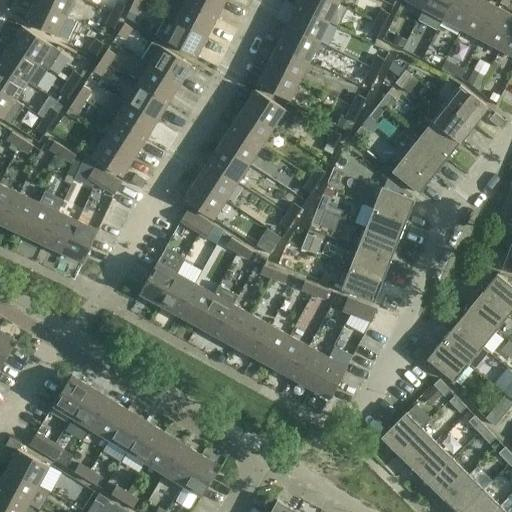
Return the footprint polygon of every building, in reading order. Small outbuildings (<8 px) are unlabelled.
[(67,16),(35,0),(25,21),(58,36),(67,16)] [(67,16),(74,0),(34,0),(35,0),(67,16)] [(139,17),(144,5),(134,0),(129,13),(139,17)] [(216,18),(225,0),(185,0),(185,2),(216,18)] [(332,0),(300,0),(297,6),(329,22),(339,3),(332,0)] [(428,0),(405,0),(424,9),(428,0)] [(452,0),(428,0),(424,9),(443,19),(452,0)] [(477,0),(452,0),(443,19),(462,29),(477,0)] [(498,8),(483,0),(477,0),(462,29),(481,39),(498,8)] [(112,13),(120,17),(126,5),(117,1),(112,13)] [(185,2),(175,21),(206,37),(216,18),(185,2)] [(297,6),(287,26),(319,42),(329,22),(297,6)] [(511,26),(511,15),(498,8),(481,39),(500,49),(511,26)] [(376,21),(384,26),(390,14),(382,10),(376,21)] [(120,17),(112,13),(106,24),(115,28),(120,17)] [(165,16),(155,36),(196,57),(206,37),(175,21),(165,16)] [(384,26),(376,21),(370,33),(378,37),(384,26)] [(124,25),(118,36),(126,40),(132,29),(124,25)] [(22,26),(10,44),(40,64),(48,70),(61,51),(52,45),(22,26)] [(310,61),(319,42),(287,26),(278,45),(310,61)] [(511,26),(500,49),(511,55),(511,26)] [(101,32),(88,50),(96,56),(109,38),(101,32)] [(152,41),(141,60),(150,65),(180,84),(192,65),(152,41)] [(10,44),(0,58),(0,63),(34,86),(37,81),(31,77),(40,64),(10,44)] [(278,45),(268,64),(300,80),(310,61),(278,45)] [(107,50),(101,60),(109,65),(115,56),(107,50)] [(371,68),(379,72),(385,60),(377,56),(371,68)] [(101,77),(109,65),(101,60),(93,72),(101,77)] [(34,86),(0,63),(0,89),(16,100),(24,88),(30,92),(34,86)] [(300,80),(268,64),(258,84),(290,100),(300,80)] [(169,102),(180,84),(150,65),(138,83),(169,102)] [(379,72),(371,68),(365,79),(374,83),(379,72)] [(405,71),(395,83),(402,88),(412,76),(405,71)] [(73,72),(67,82),(76,88),(83,78),(73,72)] [(69,100),(76,88),(67,82),(59,93),(69,100)] [(157,121),(169,102),(138,83),(127,102),(157,121)] [(446,102),(474,125),(488,107),(460,85),(446,102)] [(83,86),(77,96),(86,102),(92,92),(83,86)] [(0,89),(0,116),(3,119),(12,124),(24,106),(16,100),(0,89)] [(243,108),(273,128),(285,109),(255,90),(243,108)] [(378,104),(385,110),(395,98),(388,92),(378,104)] [(352,106),(360,110),(366,99),(357,95),(352,106)] [(78,114),(86,102),(77,96),(69,108),(78,114)] [(146,139),(157,121),(127,102),(115,120),(146,139)] [(446,102),(433,120),(461,142),(474,125),(446,102)] [(385,110),(378,104),(369,117),(376,122),(385,110)] [(360,110),(352,106),(346,118),(354,122),(360,110)] [(50,108),(43,118),(52,124),(59,114),(50,108)] [(261,146),(273,128),(243,108),(231,126),(261,146)] [(489,119),(500,128),(506,121),(495,113),(489,119)] [(44,135),(52,124),(43,118),(35,129),(44,135)] [(134,157),(146,139),(115,120),(104,138),(134,157)] [(433,120),(419,137),(447,159),(461,142),(433,120)] [(249,164),(261,146),(231,126),(219,145),(249,164)] [(368,132),(361,127),(351,139),(358,144),(368,132)] [(335,146),(341,135),(333,131),(327,142),(335,146)] [(18,146),(23,139),(12,132),(7,139),(18,146)] [(419,137),(406,154),(434,176),(447,159),(419,137)] [(61,156),(66,148),(55,141),(48,138),(43,146),(50,149),(61,156)] [(134,157),(104,138),(92,158),(123,176),(134,157)] [(23,139),(18,146),(28,153),(33,146),(23,139)] [(238,182),(249,164),(219,145),(208,163),(238,182)] [(66,148),(61,156),(72,163),(76,155),(66,148)] [(434,176),(406,154),(392,172),(420,194),(434,176)] [(226,200),(231,193),(238,182),(208,163),(196,181),(226,200)] [(95,182),(102,171),(95,166),(88,178),(95,182)] [(311,178),(318,183),(325,172),(318,167),(311,178)] [(333,167),(328,182),(335,186),(341,171),(333,167)] [(102,171),(95,182),(114,194),(121,183),(102,171)] [(136,174),(131,181),(142,188),(146,181),(136,174)] [(318,183),(311,178),(303,189),(311,194),(318,183)] [(226,200),(196,181),(185,197),(175,191),(170,198),(180,205),(184,200),(214,219),(226,200)] [(0,223),(4,226),(19,193),(0,183),(0,223)] [(382,187),(374,208),(407,221),(415,200),(382,187)] [(39,202),(24,235),(43,244),(59,211),(58,211),(63,200),(45,191),(40,202),(39,202)] [(4,226),(24,235),(39,202),(19,193),(4,226)] [(317,209),(325,212),(331,198),(323,194),(317,209)] [(287,214),(295,219),(302,208),(294,203),(287,214)] [(407,221),(374,208),(366,228),(399,241),(407,221)] [(325,212),(317,209),(311,223),(319,226),(319,225),(332,229),(336,218),(324,213),(325,212)] [(63,253),(78,221),(59,211),(43,244),(63,253)] [(200,233),(207,222),(190,211),(183,222),(200,233)] [(295,219),(287,214),(280,225),(288,230),(295,219)] [(78,221),(63,253),(83,262),(98,230),(78,221)] [(207,222),(200,233),(207,238),(214,226),(207,222)] [(358,248),(391,261),(399,241),(366,228),(358,248)] [(307,234),(301,249),(309,252),(315,237),(307,234)] [(173,237),(166,248),(177,254),(183,243),(173,237)] [(237,252),(242,245),(232,238),(227,245),(237,252)] [(242,245),(237,252),(248,259),(253,252),(242,245)] [(511,247),(510,247),(506,259),(502,257),(498,267),(503,269),(503,268),(511,271),(511,247)] [(350,268),(383,281),(391,261),(358,248),(350,268)] [(157,262),(156,263),(140,293),(159,304),(177,273),(157,262)] [(272,278),(276,270),(263,265),(259,273),(272,278)] [(383,281),(350,268),(349,271),(341,268),(335,284),(342,286),(341,289),(374,302),(383,281)] [(276,270),(272,278),(284,283),(288,274),(276,270)] [(195,283),(177,273),(159,304),(178,315),(195,283)] [(479,289),(510,314),(511,311),(511,286),(497,274),(488,285),(485,282),(479,289)] [(313,294),(316,286),(305,281),(301,290),(313,294)] [(214,294),(195,283),(178,315),(197,325),(214,294)] [(214,294),(197,325),(216,336),(233,304),(238,296),(219,285),(214,294)] [(316,286),(313,294),(325,299),(328,291),(316,286)] [(469,308),(496,331),(510,314),(479,289),(474,296),(477,298),(469,308)] [(399,302),(386,297),(383,306),(396,311),(399,302)] [(351,314),(355,301),(347,298),(343,310),(351,314)] [(355,301),(351,314),(371,322),(376,310),(355,301)] [(216,336),(235,346),(252,315),(233,304),(216,336)] [(482,347),(496,331),(469,308),(461,318),(457,316),(452,322),(482,347)] [(235,346),(254,356),(271,325),(252,315),(235,346)] [(469,364),(482,347),(452,322),(446,329),(450,332),(441,342),(469,364)] [(290,336),(271,325),(254,356),(273,367),(290,336)] [(0,368),(17,341),(0,330),(0,368)] [(273,367),(291,377),(309,346),(290,336),(273,367)] [(469,364),(441,342),(433,352),(430,349),(426,354),(418,347),(412,355),(424,365),(428,360),(454,382),(469,364)] [(291,377),(310,388),(328,357),(309,346),(291,377)] [(328,357),(310,388),(330,399),(347,367),(328,357)] [(53,406),(72,417),(91,387),(72,375),(53,406)] [(434,385),(445,397),(451,391),(440,379),(434,385)] [(511,381),(503,392),(511,399),(511,381)] [(72,417),(90,429),(109,398),(91,387),(72,417)] [(434,387),(424,397),(432,404),(441,395),(434,387)] [(460,413),(466,407),(455,395),(449,401),(460,413)] [(511,401),(505,395),(484,419),(494,427),(511,405),(511,401)] [(90,429),(109,440),(128,409),(109,398),(90,429)] [(382,436),(378,440),(385,447),(388,444),(397,453),(422,428),(431,419),(416,404),(407,413),(406,412),(393,425),(382,437),(382,436)] [(146,421),(128,409),(109,440),(127,451),(146,421)] [(474,416),(468,421),(470,423),(479,433),(485,427),(474,416)] [(127,451),(146,463),(164,432),(146,421),(127,451)] [(485,427),(479,433),(480,434),(490,444),(496,438),(485,427)] [(438,443),(422,428),(397,453),(406,462),(403,465),(410,472),(438,443)] [(49,456),(56,444),(37,432),(29,444),(49,456)] [(183,443),(164,432),(146,463),(164,474),(183,443)] [(7,469),(39,485),(49,466),(18,449),(21,444),(10,438),(6,445),(17,451),(7,469)] [(164,474),(182,485),(201,455),(183,443),(164,474)] [(453,459),(438,443),(410,472),(416,478),(419,475),(428,484),(453,459)] [(56,444),(49,456),(56,460),(63,449),(56,444)] [(509,464),(511,461),(511,454),(505,447),(499,453),(509,464)] [(201,455),(182,485),(202,497),(220,466),(201,455)] [(468,474),(453,459),(428,484),(437,493),(434,496),(440,502),(468,474)] [(85,478),(90,470),(79,464),(74,472),(85,478)] [(0,489),(29,505),(39,485),(7,469),(0,481),(0,489)] [(90,470),(85,478),(96,485),(101,477),(90,470)] [(468,474),(440,502),(447,508),(449,505),(456,511),(461,511),(484,489),(468,474)] [(122,501),(127,493),(116,486),(111,494),(122,501)] [(0,511),(24,511),(29,505),(0,489),(0,511)] [(484,489),(461,511),(492,511),(500,505),(484,489)] [(127,493),(122,501),(133,508),(138,500),(127,493)] [(94,501),(87,511),(99,511),(103,506),(107,499),(98,494),(94,501)] [(296,511),(297,511),(277,500),(270,511),(296,511)] [(129,511),(114,503),(109,511),(129,511)]
